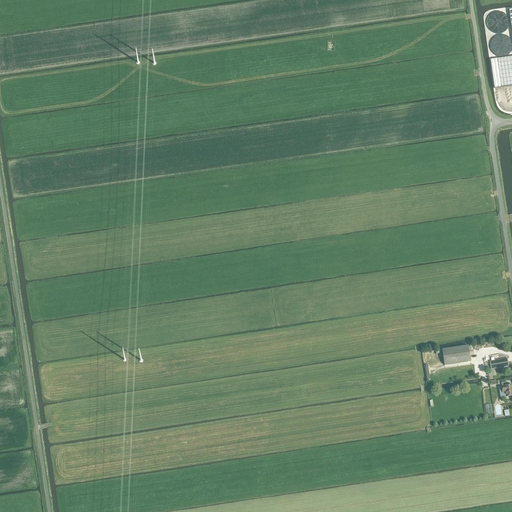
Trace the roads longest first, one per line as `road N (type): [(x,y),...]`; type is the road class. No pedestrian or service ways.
road 1 (unclassified): [(49,511),(0,171)]
road 2 (unclassified): [(511,273),(495,125)]
road 3 (unclassified): [(495,125),(470,0)]
